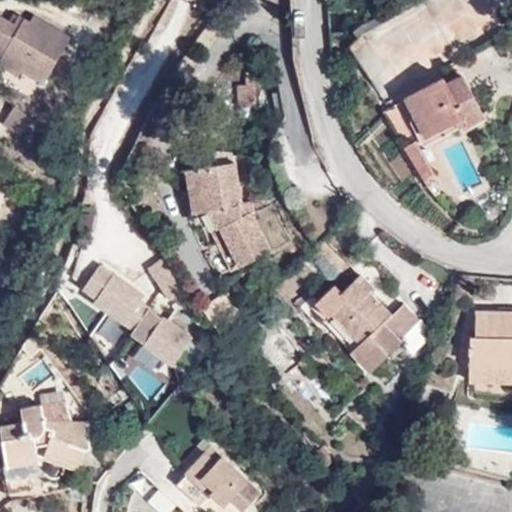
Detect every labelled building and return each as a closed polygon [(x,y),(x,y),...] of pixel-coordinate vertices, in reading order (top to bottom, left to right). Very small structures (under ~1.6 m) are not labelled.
[(17,24),(22,15),(17,12),(12,21),(17,24)] [(0,44),(7,49),(0,61),(21,74),(24,69),(46,81),(72,37),(36,16),(32,22),(22,15),(17,24),(12,21),(0,13),(0,44)] [(446,78),(408,99),(428,137),(463,118),(468,126),(486,116),(465,78),(451,86),(446,78)] [(255,85),(238,85),(238,107),(255,107),(255,85)] [(401,102),(386,110),(403,143),(418,135),(401,102)] [(42,123),(16,106),(4,123),(30,140),(42,123)] [(420,148),(409,155),(424,181),(437,174),(420,148)] [(234,161),(186,169),(193,212),(203,211),(232,266),(269,249),(252,213),(255,211),(252,201),(241,202),(234,161)] [(192,288),(172,259),(166,263),(186,291),(192,288)] [(186,291),(166,263),(153,271),(173,300),(186,291)] [(170,321),(143,302),(147,296),(102,264),(100,269),(158,352),(176,365),(194,339),(186,334),(190,329),(173,317),(170,321)] [(158,352),(100,269),(87,287),(100,296),(97,300),(139,330),(135,335),(158,352)] [(315,302),(328,317),(335,309),(361,341),(351,350),(369,369),(401,341),(396,335),(416,318),(404,303),(391,315),(369,292),(372,289),(360,276),(340,292),(335,285),(315,302)] [(230,291),(208,310),(225,335),(246,316),(230,291)] [(335,309),(328,317),(324,320),(351,350),(361,341),(335,309)] [(511,365),(511,311),(478,310),(477,334),(471,335),(471,365),(511,365)] [(151,392),(166,363),(140,349),(125,379),(151,392)] [(29,385),(50,372),(42,361),(22,374),(29,385)] [(511,383),(511,365),(471,365),(470,382),(511,383)] [(23,422),(2,426),(8,469),(38,463),(36,454),(86,469),(88,421),(42,420),(41,405),(21,408),(23,422)] [(206,452),(213,446),(207,440),(200,447),(206,452)] [(180,484),(203,506),(214,494),(227,506),(234,499),(246,510),(263,493),(213,446),(206,452),(188,471),(190,472),(180,484)] [(167,488),(149,496),(155,511),(170,511),(177,509),(167,488)]
